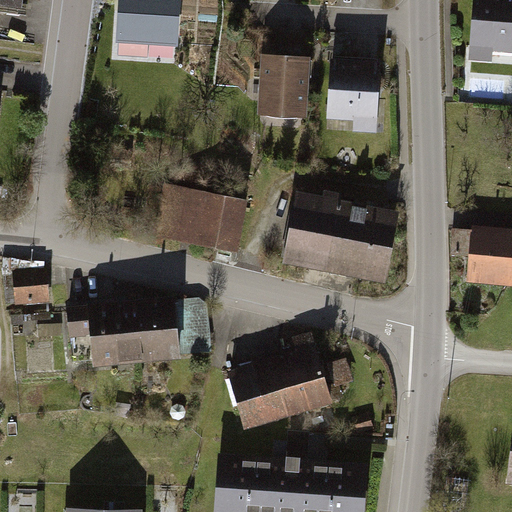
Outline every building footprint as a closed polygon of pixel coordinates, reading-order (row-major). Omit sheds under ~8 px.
[(23,0),(0,0),(0,8),(22,11),(23,0)] [(183,0),(111,0),(109,16),(160,23),(157,46),(177,49),(183,0)] [(511,0),(478,0),(475,55),(500,57),(501,45),(511,45),(511,0)] [(319,54),(269,50),(264,119),(313,123),(319,54)] [(386,127),(389,56),(337,54),(335,112),(361,113),(361,126),(386,127)] [(260,192),(175,177),(165,229),(250,245),(260,192)] [(306,179),(290,254),(393,275),(409,201),(306,179)] [(477,250),(475,271),(511,274),(511,222),(462,218),(459,248),(477,250)] [(18,301),(57,299),(56,265),(16,267),(18,301)] [(140,333),(142,357),(210,351),(205,304),(198,299),(132,305),(135,333),(140,333)] [(99,360),(142,357),(140,333),(135,333),(132,305),(91,309),(90,307),(69,308),(75,360),(95,358),(95,363),(99,363),(99,360)] [(231,365),(249,420),(341,390),(339,384),(361,377),(353,351),(331,358),(320,325),(301,330),(305,342),(231,365)] [(221,451),(217,511),(372,511),(375,460),(221,451)]
